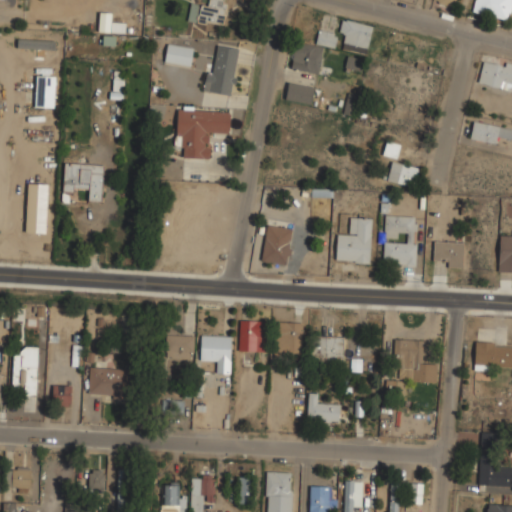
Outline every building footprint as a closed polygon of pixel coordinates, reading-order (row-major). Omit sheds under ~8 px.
[(208,0),(208,4),(191,2),(188,20),(223,25),(226,0),(208,0)] [(511,6),(511,0),(475,0),(473,12),(510,19),(511,6)] [(367,48),(373,25),(345,18),(339,41),(367,48)] [(295,41),(291,68),(319,73),(324,45),(335,47),(337,32),(319,29),(317,44),(295,41)] [(45,60),(45,50),(54,50),(54,41),(17,40),(17,48),(35,49),(34,60),(45,60)] [(193,47),(168,42),(164,60),(190,65),(193,47)] [(207,69),(203,90),(230,95),(239,48),(218,44),(214,70),(207,69)] [(345,67),(362,70),(364,58),(347,55),(345,67)] [(511,90),(511,62),(484,57),(478,82),(511,90)] [(54,107),(55,73),(36,73),(35,107),(54,107)] [(315,87),(289,81),(285,98),(311,104),(315,87)] [(358,94),(347,92),(344,113),(354,115),(358,94)] [(230,110),(178,107),(176,144),(185,144),(184,157),(208,158),(209,132),(229,133),(230,110)] [(500,142),(501,135),(511,137),(511,125),(473,121),(471,138),(500,142)] [(383,152),(395,157),(401,145),(389,139),(383,152)] [(387,179),(413,186),(419,167),(392,160),(387,179)] [(88,201),(103,201),(104,163),(64,162),(63,190),(89,191),(88,201)] [(416,264),(417,216),(385,215),(384,235),(406,236),(406,241),(384,241),(383,263),(416,264)] [(337,233),(336,260),(369,262),(372,217),(350,216),(349,234),(337,233)] [(287,264),(293,220),(267,217),(262,261),(287,264)] [(511,229),(510,229),(509,234),(499,234),(498,271),(511,271),(511,229)] [(443,266),(463,266),(463,240),(434,240),(434,258),(443,258),(443,266)] [(267,320),(239,320),(239,350),(267,350),(267,320)] [(273,353),(302,353),(302,321),(273,321),(273,353)] [(194,357),(194,334),(166,334),(166,357),(194,357)] [(231,372),(231,334),(200,334),(200,362),(218,362),(218,372),(231,372)] [(343,335),(309,335),(309,362),(343,362),(343,335)] [(424,377),(424,337),(394,337),(394,377),(424,377)] [(511,367),(511,342),(475,342),(475,367),(511,367)] [(89,393),(124,393),(125,367),(89,367),(89,393)] [(34,372),(23,372),(23,406),(34,406),(34,372)] [(71,405),(71,383),(52,383),(52,405),(71,405)] [(339,404),(318,404),(318,393),(307,393),(307,421),(339,421),(339,404)] [(194,426),(203,426),(203,397),(194,397),(194,426)] [(501,432),(480,431),(479,485),(511,485),(511,463),(501,463),(501,432)] [(30,466),(12,466),(12,491),(30,491),(30,466)] [(104,488),(104,469),(89,469),(89,488),(104,488)] [(119,469),(119,506),(130,506),(130,469),(119,469)] [(265,511),(292,511),(292,471),(265,471),(265,511)] [(202,511),(203,500),(214,501),(214,475),(191,474),(190,511),(202,511)] [(309,511),(327,511),(327,510),(336,511),(336,486),(328,486),(328,475),(310,475),(309,511)] [(253,476),(238,476),(238,503),(253,503),(253,476)] [(362,479),(343,479),(343,511),(352,511),(352,506),(362,506),(362,479)] [(389,511),(399,511),(399,480),(389,480),(389,511)] [(180,511),(180,482),(161,482),(161,511),(180,511)] [(410,503),(422,503),(422,482),(410,482),(410,503)] [(42,511),(51,511),(52,498),(42,498),(42,511)] [(14,511),(14,502),(2,502),(2,511),(14,511)] [(511,511),(511,502),(490,502),(489,511),(511,511)]
